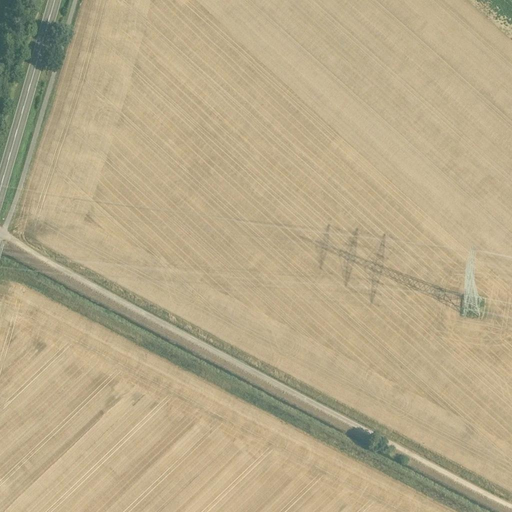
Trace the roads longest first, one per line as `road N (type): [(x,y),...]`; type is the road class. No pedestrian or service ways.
road 1 (track): [(511,510),(0,234)]
road 2 (primary): [(0,189),(54,0)]
